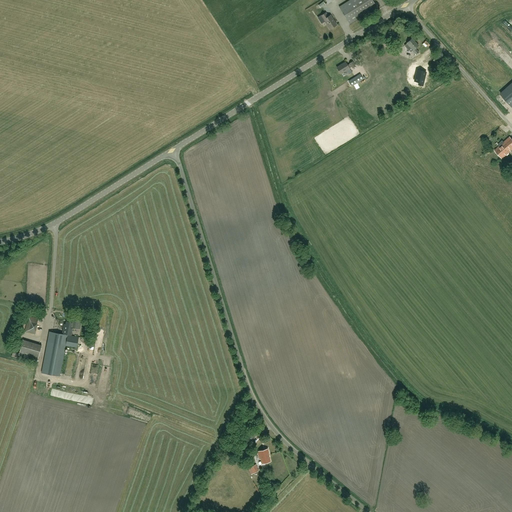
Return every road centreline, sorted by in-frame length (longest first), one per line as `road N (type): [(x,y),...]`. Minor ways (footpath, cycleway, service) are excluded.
road 1 (unclassified): [(370,511),(300,456),(253,396),(175,150)]
road 2 (tertiary): [(175,150),(405,6)]
road 3 (tertiary): [(175,150),(69,215),(0,241)]
road 4 (unclassified): [(511,127),(405,6)]
